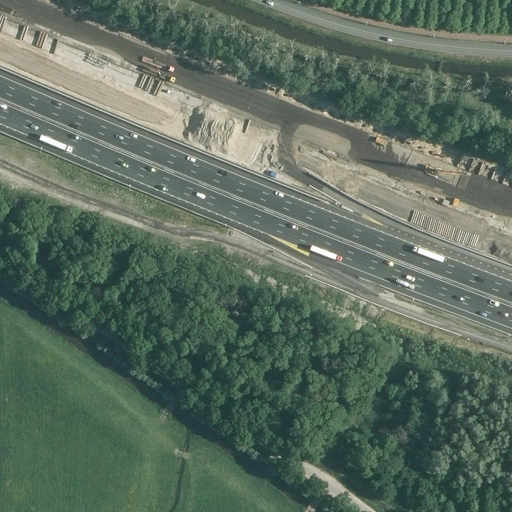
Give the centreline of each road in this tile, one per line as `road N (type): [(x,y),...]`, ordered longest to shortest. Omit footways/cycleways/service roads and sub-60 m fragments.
road 1 (motorway): [(511,212),(0,8)]
road 2 (motorway): [(501,245),(200,121),(0,22)]
road 3 (tertiary): [(363,511),(0,255)]
road 4 (motorway): [(0,94),(260,203)]
road 5 (motorway): [(260,203),(511,300)]
road 6 (tertiary): [(511,50),(358,32),(265,0)]
road 7 (motorway): [(260,203),(349,206),(501,245)]
road 8 (track): [(184,511),(195,460),(173,451),(155,429),(143,511)]
